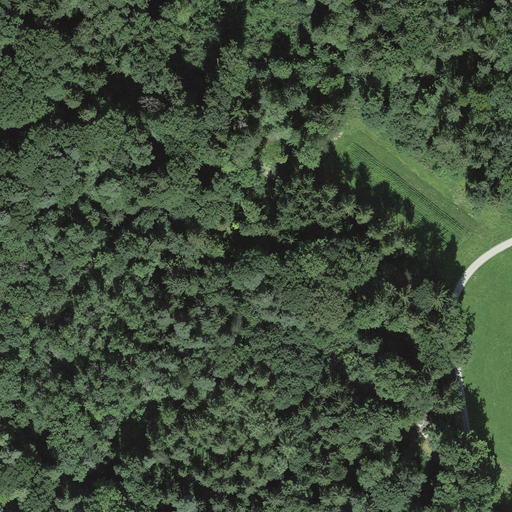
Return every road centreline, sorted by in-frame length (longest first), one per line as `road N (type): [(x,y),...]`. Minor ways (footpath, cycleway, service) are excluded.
road 1 (track): [(511,242),(473,272),(452,324),(471,462),(487,511)]
road 2 (track): [(455,311),(396,389),(321,431),(293,461)]
road 3 (track): [(145,511),(44,454),(0,417)]
